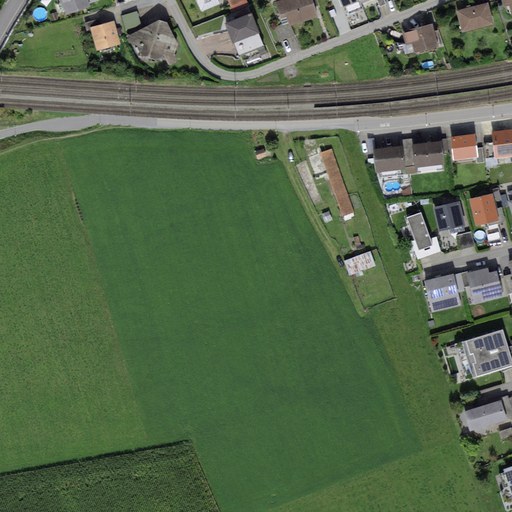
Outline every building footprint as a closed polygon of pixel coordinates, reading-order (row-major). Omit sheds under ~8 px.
[(60,0),(66,15),(90,6),(89,3),(99,0),(60,0)] [(203,0),(205,3),(211,0),(227,0),(231,8),(246,2),(245,0),(203,0)] [(310,0),(285,0),(275,3),(280,19),(286,17),(288,23),(289,25),(316,17),(310,0)] [(511,0),(500,0),(503,7),(509,6),(511,14),(511,13),(511,0)] [(489,3),(457,10),(462,32),(493,26),(489,3)] [(136,12),(120,16),(124,30),(140,26),(136,12)] [(56,13),(49,14),(51,21),(58,20),(56,13)] [(252,13),(226,23),(239,57),(264,47),(252,13)] [(90,27),(100,25),(98,18),(83,23),(85,29),(90,27)] [(159,20),(128,36),(127,43),(136,45),(142,55),(160,62),(168,65),(175,63),(177,57),(174,54),(178,43),(167,22),(159,20)] [(100,25),(90,27),(96,50),(120,43),(113,21),(100,25)] [(289,25),(288,23),(274,28),(279,42),(293,37),(289,25)] [(410,31),(402,33),(404,44),(412,42),(414,52),(438,46),(432,23),(409,29),(410,31)] [(511,129),(491,132),(493,142),(495,157),(495,158),(511,156),(511,129)] [(474,135),(450,138),(453,161),(477,158),(476,149),(474,135)] [(372,149),(375,149),(374,138),(367,139),(368,150),(372,149)] [(400,140),(401,146),(404,166),(415,164),(412,144),(411,138),(400,140)] [(440,140),(412,144),(415,164),(415,166),(443,162),(440,140)] [(495,157),(493,142),(484,143),(486,159),(495,157)] [(375,149),(372,149),(375,172),(404,168),(404,166),(401,146),(375,149)] [(332,148),(321,153),(343,217),(354,213),(332,148)] [(483,148),(476,149),(477,158),(478,164),(485,163),(483,148)] [(264,149),(255,152),(257,159),(266,156),(264,149)] [(318,154),(306,159),(316,186),(327,181),(318,154)] [(414,166),(405,167),(406,174),(415,173),(414,166)] [(492,194),(469,199),(475,225),(498,220),(493,199),(492,194)] [(495,198),(493,199),(498,220),(499,223),(506,222),(502,207),(497,208),(495,198)] [(459,202),(434,208),(439,231),(464,225),(459,202)] [(420,213),(407,218),(410,226),(400,230),(404,243),(411,241),(415,240),(419,251),(432,246),(429,239),(420,213)] [(470,232),(456,236),(460,250),(474,245),(470,232)] [(415,240),(411,241),(417,260),(441,252),(436,237),(429,239),(432,246),(419,251),(415,240)] [(369,252),(344,261),(350,277),(375,267),(369,252)] [(487,268),(466,273),(469,286),(473,304),(503,297),(497,270),(488,272),(487,268)] [(469,286),(466,273),(466,271),(460,273),(464,287),(469,286)] [(464,287),(460,273),(453,274),(457,293),(464,291),(464,287)] [(453,274),(425,281),(432,313),(460,306),(457,293),(453,274)] [(502,330),(462,342),(473,377),(511,365),(511,363),(507,348),(502,330)] [(500,398),(501,400),(506,419),(511,417),(511,410),(508,396),(500,398)] [(501,400),(463,411),(469,432),(507,421),(506,419),(501,400)] [(511,431),(511,428),(499,432),(501,440),(511,436),(511,431)] [(511,466),(503,469),(511,497),(511,466)]
